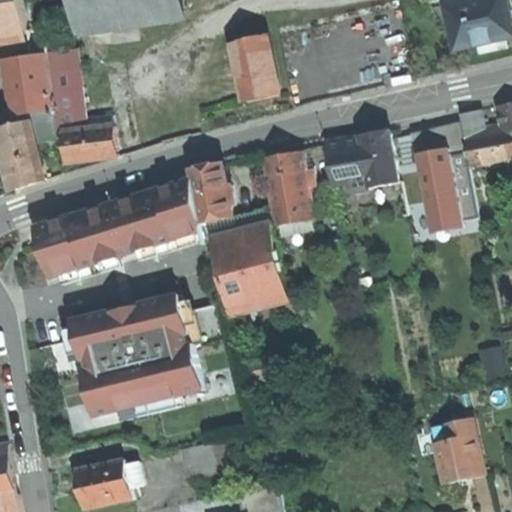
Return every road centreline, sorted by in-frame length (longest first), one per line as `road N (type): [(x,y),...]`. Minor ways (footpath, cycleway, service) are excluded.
road 1 (tertiary): [(0,220),(161,164),(511,81)]
road 2 (residential): [(31,455),(14,341),(0,303)]
